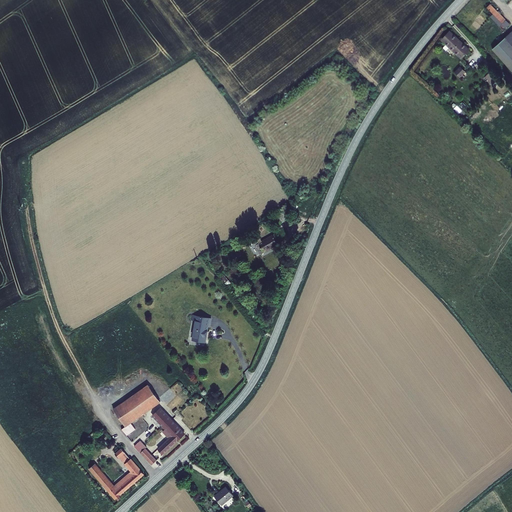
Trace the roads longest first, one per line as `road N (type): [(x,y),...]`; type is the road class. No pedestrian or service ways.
road 1 (tertiary): [(460,0),(358,134),(257,375),(119,511)]
road 2 (track): [(102,412),(45,300),(24,204)]
